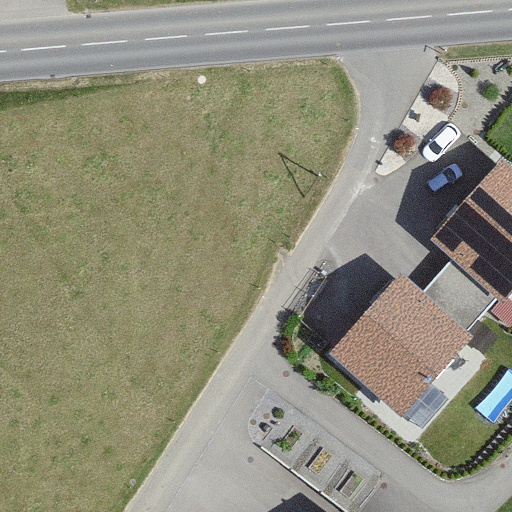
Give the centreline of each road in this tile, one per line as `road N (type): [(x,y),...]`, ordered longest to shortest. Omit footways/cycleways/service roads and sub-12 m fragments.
road 1 (residential): [(382,15),(381,92),(344,185),(135,511)]
road 2 (tertiary): [(382,15),(0,52)]
road 3 (tertiary): [(511,3),(382,15)]
